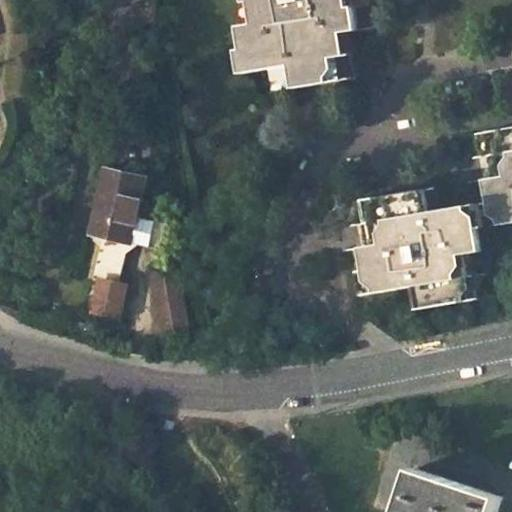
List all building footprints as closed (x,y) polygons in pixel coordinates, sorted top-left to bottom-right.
[(240,0),(244,22),(234,24),(237,45),(233,46),(237,71),(260,67),(265,92),(351,77),(343,32),(370,27),(365,3),(344,7),(342,0),(240,0)] [(511,123),(479,129),(483,155),(502,153),(505,173),(487,176),(490,197),(443,205),(440,184),(356,198),(360,222),(377,219),(380,242),(363,245),(371,292),(405,287),(409,308),(492,294),(490,273),(497,271),(490,226),(511,222),(511,123)] [(147,177),(106,168),(92,232),(104,235),(94,279),(102,281),(120,285),(130,241),(162,248),(168,223),(138,215),(147,177)] [(180,269),(153,274),(163,334),(191,328),(180,269)] [(120,285),(102,281),(98,296),(126,302),(129,287),(120,285)] [(126,302),(98,296),(95,311),(122,317),(126,302)] [(496,511),(500,501),(410,475),(398,511),(496,511)]
